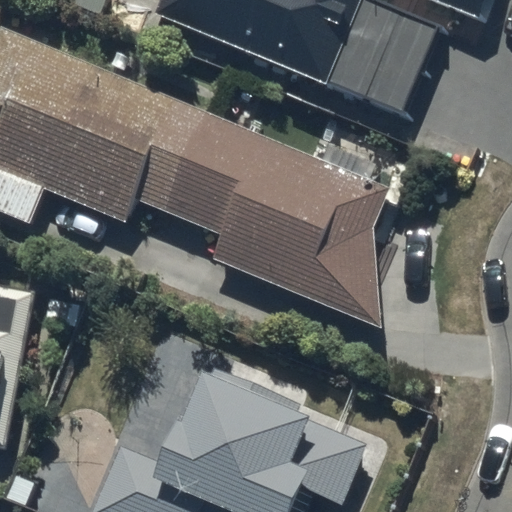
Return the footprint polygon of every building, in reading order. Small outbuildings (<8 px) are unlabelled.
[(170,0),(164,17),(408,117),(445,28),(375,0),(437,0),(485,19),(492,0),(170,0)] [(140,200),(172,213),(212,116),(8,32),(0,50),(0,210),(34,224),(49,189),(131,222),(140,200)] [(220,261),(385,329),(378,229),(394,190),(212,116),(172,213),(230,237),(220,261)] [(0,442),(8,444),(35,298),(0,291),(0,442)] [(307,511),(315,493),(348,507),(373,447),(302,418),(306,408),(221,373),(199,425),(187,420),(168,467),(127,450),(101,511),(307,511)]
